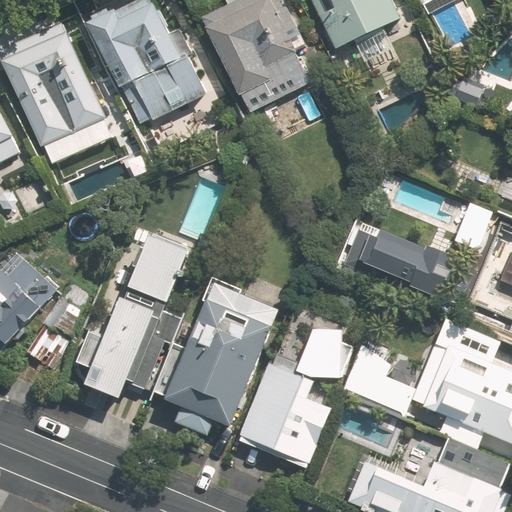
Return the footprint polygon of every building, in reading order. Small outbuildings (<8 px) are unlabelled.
[(173,0),(155,0),(90,30),(142,141),(222,104),(173,0)] [(276,0),(257,0),(210,22),(249,106),(312,77),(276,0)] [(388,0),(321,0),(343,47),(398,22),(388,0)] [(415,0),(424,17),(461,0),(415,0)] [(69,39),(18,62),(53,138),(104,115),(69,39)] [(0,118),(0,156),(15,150),(0,118)] [(195,249),(147,229),(127,277),(175,297),(195,249)] [(370,258),(406,273),(480,303),(495,267),(422,236),(418,246),(382,231),(370,258)] [(23,266),(12,277),(0,265),(0,320),(17,337),(55,296),(23,266)] [(511,273),(495,267),(480,303),(471,325),(511,342),(511,273)] [(88,308),(64,295),(47,327),(72,340),(88,308)] [(176,323),(110,295),(78,371),(144,398),(176,323)] [(272,328),(207,301),(168,395),(233,422),(272,328)] [(364,347),(320,329),(300,376),(277,367),(246,441),(269,450),(313,468),(344,394),(364,347)] [(511,367),(443,339),(415,407),(511,446),(511,367)] [(351,385),(405,408),(417,381),(362,359),(351,385)] [(490,511),(510,465),(448,439),(428,486),(389,470),(375,504),(394,511),(490,511)]
